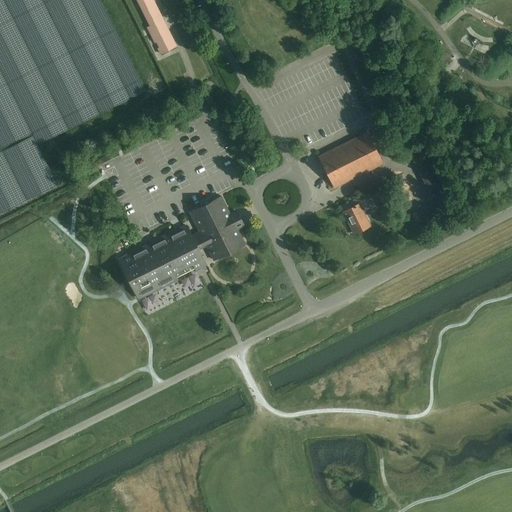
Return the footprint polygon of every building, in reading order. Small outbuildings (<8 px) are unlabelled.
[(150,33),(152,37),(160,53),(176,46),(163,19),(150,25),(147,27),(147,28),(150,33)] [(319,155),(321,159),(319,159),(325,171),(327,171),(335,187),(383,163),(367,131),(319,155)] [(426,184),(436,179),(418,143),(408,148),(426,184)] [(220,195),(189,211),(199,233),(191,237),(186,225),(118,259),(138,298),(177,279),(176,277),(194,268),(195,270),(205,264),(198,250),(203,247),(202,245),(205,243),(213,259),(244,243),(237,228),(243,224),(236,211),(230,214),(220,195)] [(353,233),(370,225),(359,203),(342,211),(353,233)] [(62,379),(69,386),(77,377),(70,370),(62,379)]
